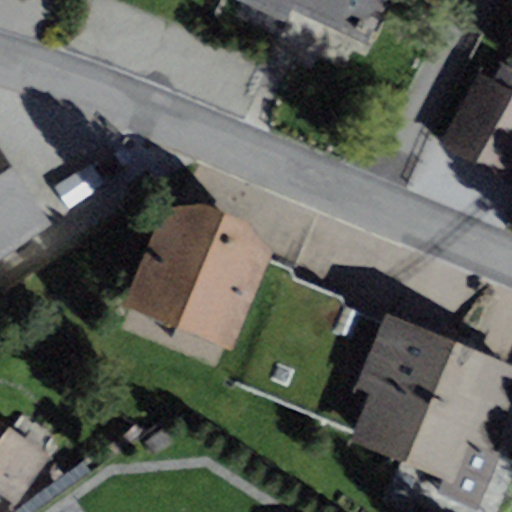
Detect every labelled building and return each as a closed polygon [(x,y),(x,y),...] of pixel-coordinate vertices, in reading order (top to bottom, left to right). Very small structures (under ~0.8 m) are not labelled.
[(237,0),(285,22),(291,9),(303,15),(369,45),(389,0),(237,0)] [(511,91),(480,74),(442,146),(511,183),(511,91)] [(0,258),(53,222),(0,146),(0,258)] [(169,208),(125,305),(228,352),(270,260),(271,256),(247,220),(225,210),(209,202),(169,208)] [(218,375),(355,431),(371,393),(355,386),(382,321),(347,309),(341,298),(294,279),(290,269),(270,260),(228,352),(218,375)] [(454,483),(472,440),(494,449),(511,405),(511,366),(452,341),(385,314),(382,321),(355,386),(371,393),(355,431),(351,440),(454,483)] [(0,493),(19,506),(53,457),(0,421),(0,493)]
